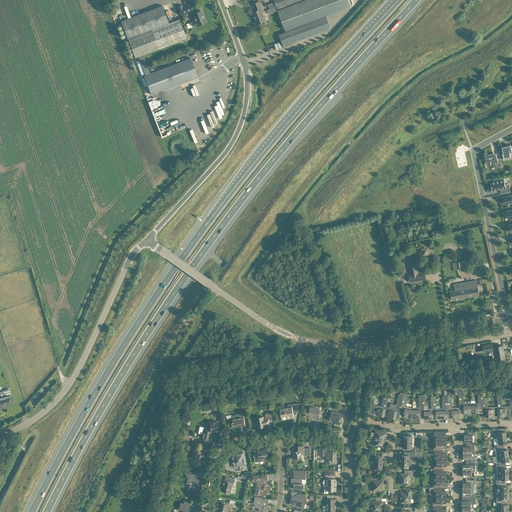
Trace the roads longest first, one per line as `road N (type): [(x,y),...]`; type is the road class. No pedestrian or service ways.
road 1 (motorway): [(47,511),(179,283),(267,166),(416,0)]
road 2 (motorway): [(398,0),(195,236),(78,421),(31,511)]
road 3 (unclassified): [(147,238),(240,124),(246,82),(220,0)]
road 4 (track): [(376,120),(303,210),(350,344)]
road 5 (unclassified): [(0,435),(28,423),(68,386),(147,238)]
road 6 (residential): [(507,318),(473,150),(511,127)]
road 7 (residential): [(302,339),(350,344),(505,319)]
road 8 (track): [(308,228),(330,221),(408,141),(461,117)]
road 9 (unclassified): [(292,336),(147,238)]
road 10 (track): [(376,120),(417,80),(511,22)]
road 11 (residential): [(174,398),(181,375),(287,355),(302,339)]
road 12 (unknown): [(242,62),(324,36),(357,0)]
road 13 (residential): [(277,433),(223,443),(205,511)]
